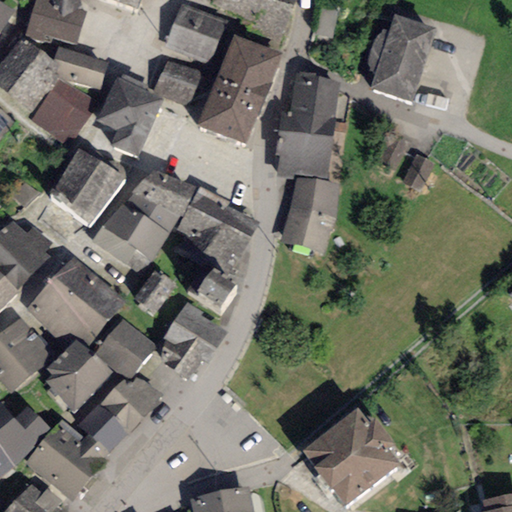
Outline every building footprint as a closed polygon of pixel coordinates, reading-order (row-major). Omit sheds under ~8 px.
[(48,0),(35,0),(26,31),(25,37),(49,44),(50,38),(78,46),(87,14),(75,11),(78,0),(52,0),(53,1),(48,0)] [(112,0),(138,10),(141,0),(112,0)] [(214,0),(213,4),(256,22),(252,29),(279,40),(295,0),(214,0)] [(0,33),(11,16),(14,11),(0,1),(0,33)] [(182,3),(163,46),(207,66),(227,23),(182,3)] [(436,29),(394,15),(389,31),(383,31),(378,36),(370,49),(368,63),(370,70),(375,76),(370,89),(412,102),(436,29)] [(234,35),(198,127),(245,145),(281,54),(234,35)] [(0,64),(0,88),(6,94),(40,53),(22,39),(0,64)] [(107,64),(57,47),(52,62),(59,80),(99,90),(107,64)] [(52,62),(40,53),(6,94),(33,116),(59,80),(52,62)] [(204,75),(166,60),(155,90),(153,93),(165,99),(191,108),(204,75)] [(291,113),(283,111),(279,131),(333,137),(338,83),(317,77),(318,75),(296,73),(291,113)] [(120,79),(116,77),(96,121),(116,131),(109,145),(137,158),(165,99),(153,93),(155,90),(123,75),(120,79)] [(98,102),(59,80),(33,116),(30,119),(70,148),(98,102)] [(0,138),(14,122),(0,110),(0,138)] [(327,182),(333,137),(279,131),(276,156),(279,157),(277,176),(295,178),(327,182)] [(103,163),(78,149),(50,197),(88,225),(124,180),(125,176),(124,172),(122,168),(118,164),(112,161),(107,162),(103,163)] [(416,156),(402,184),(420,193),(434,165),(416,156)] [(196,186),(152,170),(131,194),(182,217),(196,186)] [(327,182),(295,178),(289,209),(335,220),(339,185),(327,182)] [(228,202),(200,187),(183,218),(244,248),(259,224),(225,206),(228,202)] [(131,194),(122,205),(134,214),(136,212),(170,234),(182,217),(131,194)] [(122,205),(92,241),(137,273),(151,263),(170,234),(136,212),(134,214),(122,205)] [(335,220),(289,209),(280,244),(326,255),(335,220)] [(244,248),(183,218),(168,247),(211,269),(230,281),(247,249),(244,248)] [(13,219),(0,232),(0,244),(32,274),(49,256),(45,252),(51,245),(33,228),(27,234),(13,219)] [(32,274),(0,244),(0,274),(17,290),(32,274)] [(125,303),(72,258),(27,311),(69,346),(77,336),(89,345),(125,303)] [(211,269),(197,290),(221,306),(235,285),(230,281),(211,269)] [(151,316),(175,287),(156,272),(133,300),(151,316)] [(0,311),(20,293),(17,290),(0,274),(0,311)] [(203,312),(187,303),(163,339),(166,341),(162,347),(161,352),(162,356),(164,364),(188,384),(202,363),(206,367),(227,333),(200,315),(203,312)] [(0,335),(0,384),(8,394),(53,357),(21,319),(0,335)] [(110,337),(143,364),(157,346),(124,320),(110,337)] [(143,364),(110,337),(95,355),(115,371),(128,382),(143,364)] [(95,355),(76,342),(45,372),(51,378),(45,384),(74,415),(115,371),(95,355)] [(121,379),(99,405),(129,435),(131,433),(162,397),(138,377),(129,386),(121,379)] [(0,402),(0,449),(14,468),(50,429),(27,409),(15,420),(0,402)] [(129,435),(99,405),(78,425),(89,435),(109,455),(129,435)] [(358,409),(302,450),(344,507),(400,466),(388,451),(395,446),(375,419),(369,423),(358,409)] [(62,422),(41,441),(90,478),(109,455),(89,435),(84,440),(62,422)] [(71,502),(90,478),(41,441),(25,463),(71,502)] [(0,449),(0,479),(14,468),(0,449)] [(31,485),(5,511),(63,511),(57,506),(60,502),(47,490),(42,495),(31,485)] [(252,511),(247,486),(219,492),(222,511),(252,511)] [(222,511),(219,492),(189,499),(191,511),(222,511)] [(511,511),(511,494),(482,501),(484,511),(511,511)]
